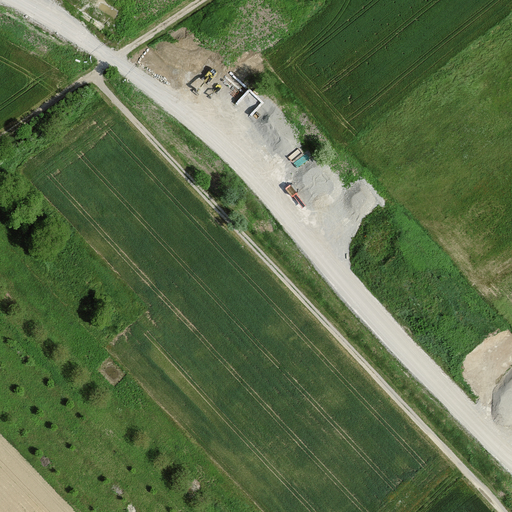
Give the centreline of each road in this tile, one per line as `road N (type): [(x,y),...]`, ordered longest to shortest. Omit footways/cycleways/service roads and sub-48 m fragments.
road 1 (track): [(10,0),(114,59),(248,168),(383,325),(511,454)]
road 2 (track): [(92,73),(467,473)]
road 3 (track): [(92,73),(202,0)]
